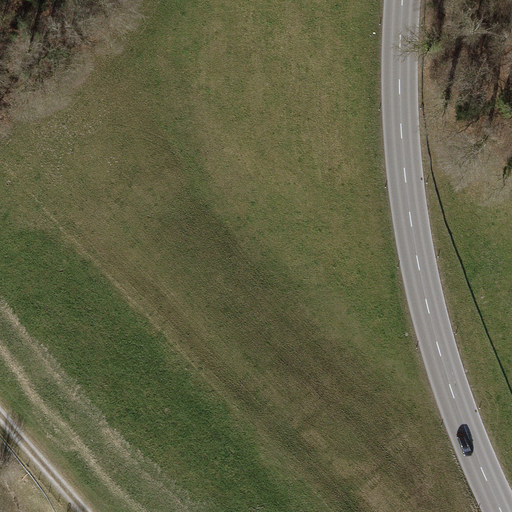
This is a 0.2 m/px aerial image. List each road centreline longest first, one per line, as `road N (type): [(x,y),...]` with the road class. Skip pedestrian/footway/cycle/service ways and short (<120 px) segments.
road 1 (tertiary): [(507,511),(430,319),(404,167),(399,0)]
road 2 (track): [(0,419),(81,511)]
